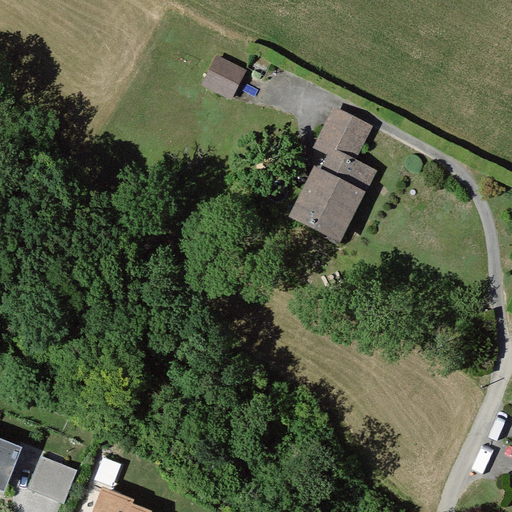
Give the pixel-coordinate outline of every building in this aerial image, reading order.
[(205,83),(236,96),(249,66),(218,52),(205,83)] [(374,126),(335,106),(314,148),(329,156),(322,171),(316,168),(290,218),(342,244),(379,171),(357,160),(374,126)] [(0,488),(6,491),(24,447),(0,437),(0,488)] [(83,470),(41,452),(26,490),(68,507),(83,470)] [(138,499),(104,487),(94,511),(154,511),(155,511),(136,505),(138,499)]
